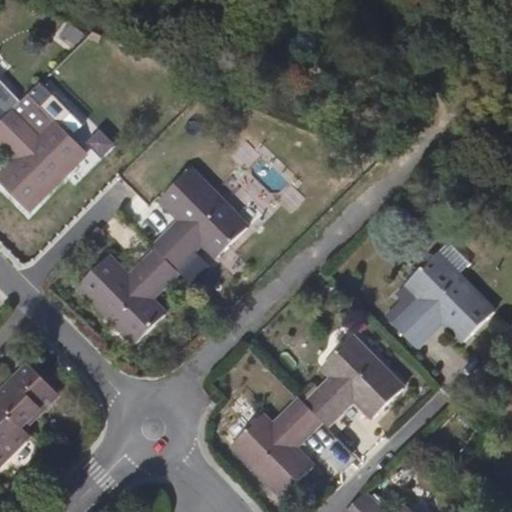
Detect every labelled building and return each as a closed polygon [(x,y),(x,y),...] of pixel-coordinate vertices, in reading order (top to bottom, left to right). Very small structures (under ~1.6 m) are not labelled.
[(0,149),(6,155),(0,160),(0,188),(16,204),(68,152),(38,122),(27,134),(0,107),(0,149)] [(160,218),(135,245),(138,249),(156,266),(183,240),(194,251),(223,220),(171,170),(141,200),(160,218)] [(132,297),(160,269),(156,266),(138,249),(110,276),(91,258),(61,288),(113,338),(143,308),(132,297)] [(380,318),(401,340),(429,314),(448,333),(479,305),(429,252),(398,281),(408,292),(380,318)] [(322,375),(294,401),(312,418),(316,422),(344,397),(362,416),(392,388),(342,335),(312,363),(322,375)] [(0,418),(6,424),(41,389),(13,361),(0,373),(0,418)] [(284,445),(312,418),(294,401),(291,397),(263,424),(253,413),(222,442),(272,494),(303,465),(284,445)] [(0,443),(13,431),(6,424),(0,418),(0,443)] [(383,483),(369,496),(380,506),(393,494),(383,483)] [(369,496),(366,493),(345,511),(405,511),(404,510),(401,511),(385,511),(380,506),(369,496)]
